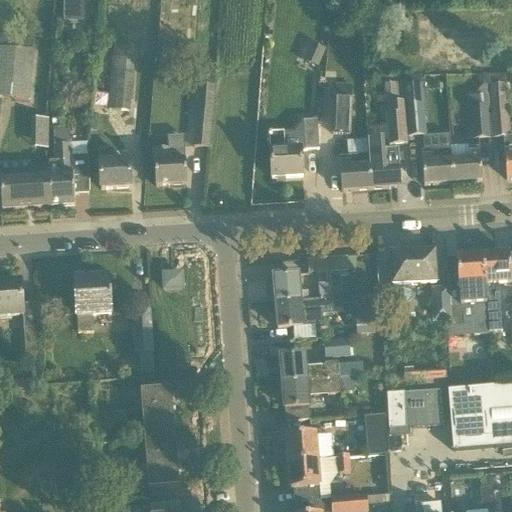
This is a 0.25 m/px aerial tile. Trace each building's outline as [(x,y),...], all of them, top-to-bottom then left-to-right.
[(63,0),(63,12),(82,12),(82,0),(63,0)] [(31,52),(31,39),(0,36),(0,97),(27,100),(31,52)] [(315,62),(323,46),(308,40),(301,56),(315,62)] [(132,58),(133,46),(114,44),(113,56),(112,56),(107,111),(129,112),(133,59),(132,58)] [(193,149),(207,150),(212,109),(210,109),(212,88),(213,72),(199,71),(198,87),(193,149)] [(493,139),(503,138),(509,138),(505,85),(489,86),(493,139)] [(421,87),(404,88),(408,139),(425,137),(421,87)] [(468,98),(472,141),(489,139),(486,108),(489,108),(488,96),(468,98)] [(351,102),(333,102),(332,135),(349,136),(351,102)] [(389,115),(385,116),(388,148),(407,146),(403,104),(388,106),(389,115)] [(35,166),(38,207),(74,205),(73,196),(89,195),(86,144),(70,145),(69,130),(66,131),(66,128),(64,128),(63,120),(51,121),(52,129),(53,129),(53,131),(54,146),(53,146),(53,163),(48,163),(48,166),(35,166)] [(316,121),(302,122),(304,152),(318,151),(316,121)] [(302,178),(301,158),(300,153),(284,154),(282,134),(268,135),(271,179),(302,178)] [(186,185),(183,137),(167,138),(167,149),(153,150),(155,187),(186,185)] [(511,180),(511,137),(509,138),(503,138),(503,147),(506,181),(511,180)] [(368,156),(367,156),(367,168),(369,191),(399,188),(398,169),(396,154),(383,155),(382,142),(367,143),(368,156)] [(449,148),(449,150),(450,161),(451,161),(452,185),(481,182),(479,148),(467,149),(467,146),(449,148)] [(449,150),(421,152),(423,187),(452,185),(451,161),(450,161),(449,150)] [(130,188),(129,168),(129,163),(112,164),(111,151),(98,152),(100,190),(130,188)] [(341,193),(369,191),(367,168),(367,156),(349,158),(338,159),(339,173),(341,193)] [(35,166),(30,167),(30,163),(0,164),(0,182),(2,210),(38,207),(35,166)] [(391,256),(391,276),(392,286),(394,286),(394,300),(399,304),(406,305),(411,299),(410,285),(435,284),(434,254),(391,256)] [(482,257),(486,306),(498,305),(497,284),(510,283),(509,255),(482,257)] [(482,257),(456,259),(458,287),(459,302),(461,302),(461,307),(471,306),(472,318),(473,336),(488,336),(486,306),(482,257)] [(332,300),(341,300),(341,288),(340,277),(348,276),(348,272),(318,275),(319,289),(320,301),(332,300)] [(181,274),(163,275),(163,290),(181,289),(181,274)] [(270,304),(299,301),(297,275),(273,277),(274,293),(269,293),(270,304)] [(110,316),(109,298),(108,278),(73,280),(76,318),(77,334),(93,334),(92,317),(110,316)] [(0,285),(0,317),(22,316),(20,284),(0,285)] [(448,302),(447,303),(447,290),(431,291),(433,322),(445,322),(445,320),(449,320),(448,302)] [(381,334),(380,297),(355,298),(357,335),(381,334)] [(300,303),(299,301),(270,304),(271,314),(276,314),(277,329),(302,327),(321,326),(321,316),(333,315),(332,300),(320,301),(300,303)] [(449,320),(450,334),(460,333),(460,327),(462,327),(461,307),(461,302),(459,302),(448,302),(449,320)] [(135,353),(139,352),(140,375),(152,375),(148,312),(132,313),(135,353)] [(37,328),(23,329),(25,357),(26,372),(40,371),(39,356),(37,328)] [(349,359),(348,342),(323,343),(325,360),(349,359)] [(277,384),(353,378),(362,378),(361,369),(361,365),(337,366),(337,364),(324,365),(325,368),(304,369),(303,355),(279,357),(280,373),(276,373),(277,384)] [(405,390),(445,388),(444,371),(404,373),(405,390)] [(277,384),(278,394),(282,394),(283,409),(303,408),(308,407),(307,396),(354,393),(353,378),(277,384)] [(452,452),(511,446),(511,387),(447,393),(452,452)] [(182,389),(139,392),(141,416),(184,412),(182,389)] [(402,395),(386,396),(388,430),(405,429),(402,395)] [(115,409),(102,410),(103,419),(115,418),(115,409)] [(184,412),(141,416),(143,439),(186,435),(184,412)] [(387,456),(384,417),(364,418),(367,457),(387,456)] [(117,432),(104,433),(105,442),(117,441),(117,432)] [(186,435),(143,439),(145,461),(187,458),(186,435)] [(316,461),(314,435),(286,437),(288,464),(316,461)] [(117,441),(105,442),(105,450),(118,449),(117,441)] [(187,458),(145,461),(147,484),(189,481),(187,458)] [(347,459),(336,460),(337,475),(348,474),(347,459)] [(288,464),(290,490),(318,488),(316,461),(288,464)] [(120,477),(108,479),(108,487),(121,486),(120,477)] [(189,481),(147,484),(149,508),(191,504),(189,481)] [(121,486),(108,487),(109,496),(122,495),(121,486)] [(479,488),(478,488),(479,501),(492,499),(491,487),(486,487),(479,488)] [(366,511),(366,507),(391,506),(390,496),(365,498),(365,496),(331,498),(331,511),(366,511)] [(410,507),(411,497),(405,497),(404,508),(404,511),(440,511),(440,504),(422,506),(410,507)] [(494,511),(494,500),(481,501),(482,511),(494,511)]
